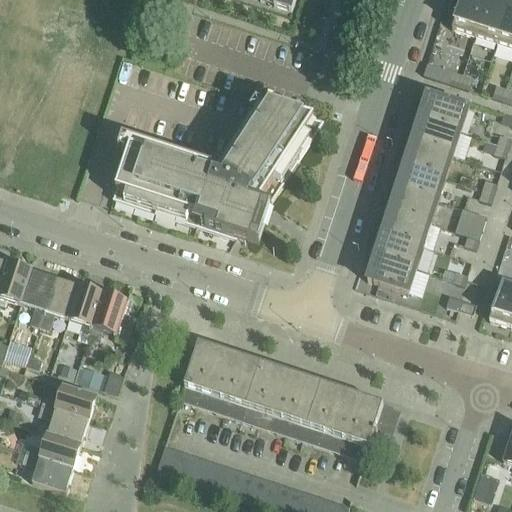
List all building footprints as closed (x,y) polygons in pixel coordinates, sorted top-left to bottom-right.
[(245,0),(250,1),(250,0),(270,0),(276,2),(274,9),(292,15),(296,0),(245,0)] [(475,42),(488,2),(481,0),(463,0),(459,16),(458,16),(452,34),(475,42)] [(497,49),(510,9),(488,2),(475,42),(497,49)] [(511,53),(511,9),(510,9),(497,49),(511,53)] [(459,92),(463,80),(453,77),(450,89),(459,92)] [(469,95),(472,84),(463,80),(459,92),(469,95)] [(502,106),(506,94),(496,91),(493,103),(502,106)] [(511,109),(511,108),(511,96),(506,94),(502,106),(511,109)] [(460,138),(468,114),(427,101),(419,125),(460,138)] [(130,153),(113,205),(236,245),(259,253),(272,213),(262,206),(262,205),(270,210),(324,128),(301,120),(270,110),(269,112),(224,180),(222,183),(215,181),(130,153)] [(453,161),(460,138),(419,125),(412,148),(453,161)] [(509,154),(511,145),(500,141),(497,150),(509,154)] [(446,184),(453,161),(412,148),(405,171),(446,184)] [(506,163),(509,154),(497,150),(494,160),(506,163)] [(438,207),(446,184),(405,171),(397,194),(438,207)] [(494,199),(497,190),(486,186),(483,196),(494,199)] [(431,230),(438,207),(397,194),(390,217),(431,230)] [(491,209),(494,199),(483,196),(480,205),(491,209)] [(423,253),(431,230),(390,217),(382,240),(423,253)] [(479,245),(482,236),(471,232),(468,242),(479,245)] [(416,276),(423,253),(382,240),(375,262),(416,276)] [(476,255),(479,245),(468,242),(465,251),(476,255)] [(408,299),(416,276),(375,262),(368,286),(408,299)] [(0,299),(9,269),(0,265),(0,299)] [(23,310),(34,277),(9,269),(0,299),(0,309),(5,311),(7,305),(23,310)] [(40,333),(56,284),(34,277),(23,310),(35,314),(30,330),(40,333)] [(464,291),(466,285),(468,282),(456,278),(453,287),(464,291)] [(69,325),(80,292),(56,284),(40,333),(50,336),(54,321),(69,325)] [(511,333),(511,330),(511,290),(503,287),(504,286),(503,285),(490,326),(511,333)] [(90,340),(103,299),(80,292),(69,325),(82,330),(80,336),(90,340)] [(128,348),(136,323),(124,319),(128,307),(103,299),(90,340),(100,343),(102,336),(117,341),(116,344),(128,348)] [(458,316),(461,306),(450,302),(446,312),(458,316)] [(473,321),(477,311),(461,306),(458,316),(473,321)] [(374,437),(383,411),(199,350),(180,407),(365,467),(369,454),(387,460),(392,442),(374,437)] [(39,376),(43,366),(30,362),(27,372),(39,376)] [(16,375),(19,366),(6,363),(3,371),(16,375)] [(79,382),(106,393),(111,381),(84,370),(79,382)] [(88,426),(96,402),(57,389),(52,404),(44,401),(41,411),(88,426)] [(39,411),(42,401),(30,397),(27,407),(39,411)] [(80,451),(88,426),(41,411),(38,421),(46,424),(41,438),(80,451)] [(73,474),(80,451),(41,438),(37,452),(23,447),(20,457),(73,474)] [(168,483),(177,456),(165,452),(156,479),(168,483)] [(179,486),(188,459),(177,456),(168,483),(179,486)] [(65,499),(73,474),(20,457),(17,467),(30,471),(25,486),(65,499)] [(191,490),(200,463),(188,459),(179,486),(191,490)] [(202,494),(211,467),(200,463),(191,490),(202,494)] [(214,498),(223,471),(211,467),(202,494),(214,498)] [(225,501),(234,474),(223,471),(214,498),(225,501)] [(237,505),(246,478),(234,474),(225,501),(237,505)] [(249,509),(258,482),(246,478),(237,505),(249,509)] [(257,511),(260,511),(269,486),(258,482),(249,509),(257,511)] [(482,482),(474,503),(489,508),(496,487),(482,482)] [(273,511),(281,490),(269,486),(260,511),(273,511)] [(285,511),(292,494),(281,490),(273,511),(285,511)] [(298,511),(304,497),(292,494),(285,511),(298,511)] [(311,511),(315,501),(304,497),(298,511),(311,511)] [(324,511),(327,505),(315,501),(311,511),(324,511)]
